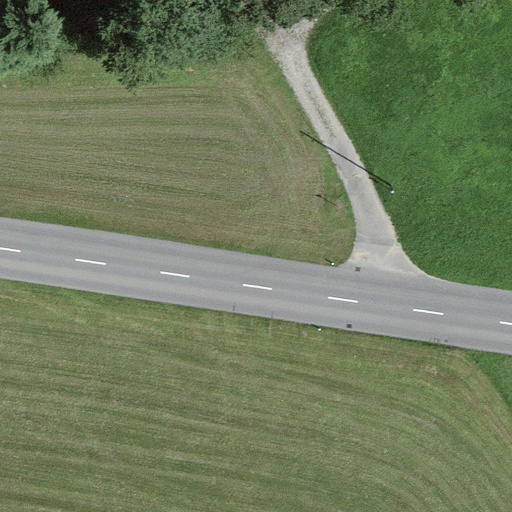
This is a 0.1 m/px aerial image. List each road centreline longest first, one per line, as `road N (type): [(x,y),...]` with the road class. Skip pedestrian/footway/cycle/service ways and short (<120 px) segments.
road 1 (tertiary): [(0,249),(511,325)]
road 2 (track): [(384,307),(388,274),(361,188),(282,44),(330,0)]
